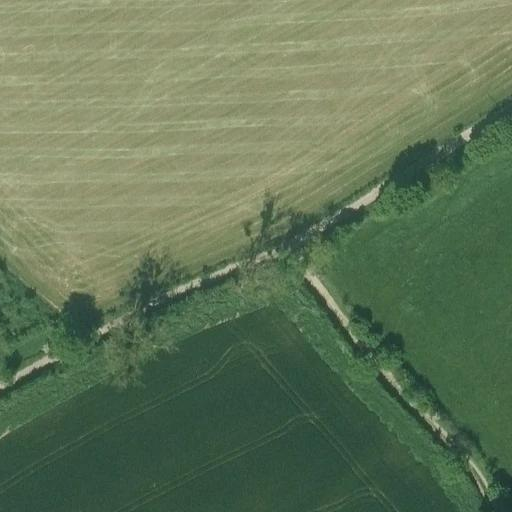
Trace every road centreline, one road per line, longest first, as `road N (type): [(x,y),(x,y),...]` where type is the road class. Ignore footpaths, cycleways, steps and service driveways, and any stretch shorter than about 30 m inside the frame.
road 1 (unclassified): [(0,386),(176,292),(302,237),(511,108)]
road 2 (track): [(288,244),(495,508)]
